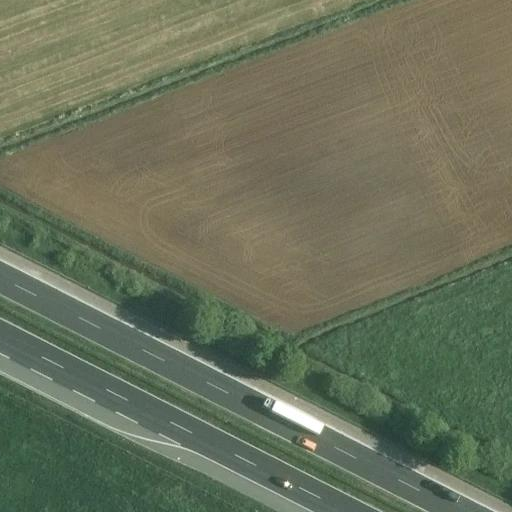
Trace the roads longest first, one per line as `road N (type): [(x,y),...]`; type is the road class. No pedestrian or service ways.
road 1 (motorway): [(461,511),(0,276)]
road 2 (motorway): [(0,333),(347,511)]
